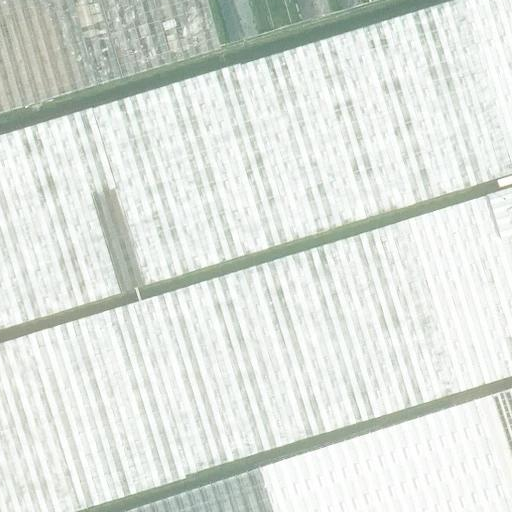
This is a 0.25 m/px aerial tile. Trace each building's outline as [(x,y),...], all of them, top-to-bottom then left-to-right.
[(0,0),(0,114),(220,49),(206,0),(0,0)] [(0,330),(5,329),(296,240),(511,173),(511,16),(507,0),(449,0),(234,65),(0,136),(0,330)] [(214,0),(224,40),(295,24),(292,14),(252,23),(247,0),(214,0)] [(511,187),(488,196),(501,239),(511,235),(511,187)] [(488,196),(0,344),(0,511),(75,511),(185,479),(184,476),(511,375),(511,235),(501,239),(488,196)] [(511,388),(478,399),(511,503),(511,388)] [(143,507),(127,511),(511,511),(511,503),(478,399),(412,421),(143,507)]
